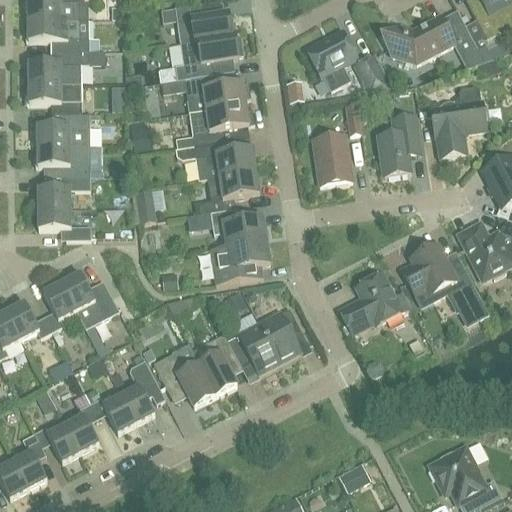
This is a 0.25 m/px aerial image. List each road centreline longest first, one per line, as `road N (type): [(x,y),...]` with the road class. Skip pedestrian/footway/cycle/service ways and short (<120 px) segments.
road 1 (residential): [(89,511),(330,389)]
road 2 (residential): [(294,224),(267,42)]
road 3 (residential): [(330,389),(345,374),(341,355),(304,281),(294,224)]
road 4 (residential): [(294,224),(456,204)]
road 5 (residential): [(413,511),(330,389)]
